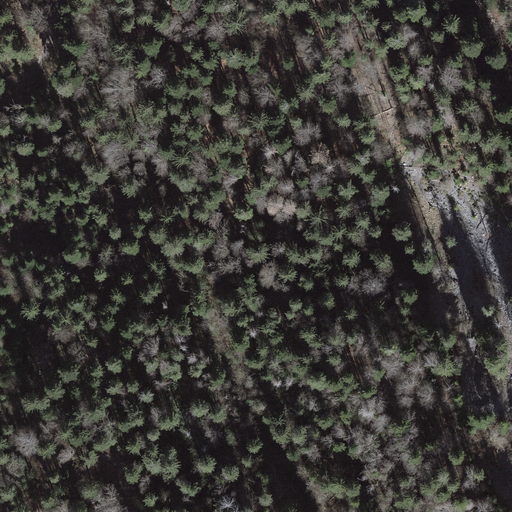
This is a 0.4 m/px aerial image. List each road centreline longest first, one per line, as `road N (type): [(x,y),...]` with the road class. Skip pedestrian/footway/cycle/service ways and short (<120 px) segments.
road 1 (track): [(38,511),(102,457),(114,459),(120,473),(123,511)]
road 2 (track): [(56,0),(57,34),(0,108)]
